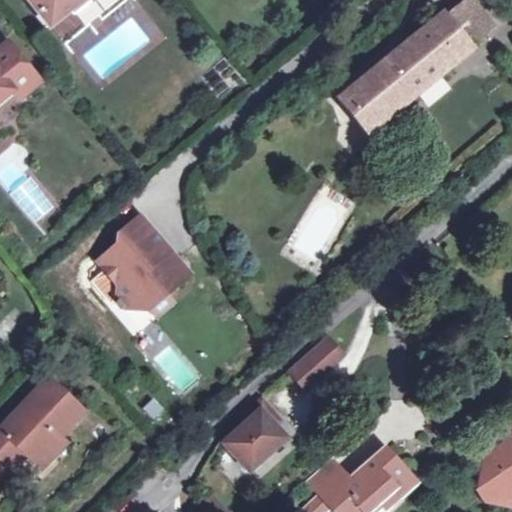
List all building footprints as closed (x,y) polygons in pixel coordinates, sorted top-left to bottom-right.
[(29,0),(51,26),(70,10),(67,6),(74,0),(29,0)] [(75,15),(93,0),(74,0),(67,6),(70,10),(75,15)] [(471,0),(468,0),(446,18),(472,51),(496,31),(471,0)] [(472,51),(446,18),(445,17),(344,99),(370,134),(472,51)] [(0,101),(11,93),(18,101),(38,84),(7,45),(0,50),(0,101)] [(135,242),(150,229),(140,218),(118,237),(122,242),(130,236),(135,242)] [(158,293),(167,294),(189,275),(180,264),(174,263),(168,265),(162,258),(169,252),(150,229),(135,242),(130,236),(122,242),(99,262),(119,286),(117,301),(115,303),(121,310),(123,309),(147,311),(148,302),(158,293)] [(147,311),(154,319),(174,302),(167,294),(158,293),(148,302),(147,311)] [(342,357),(325,340),(288,375),(304,392),(342,357)] [(36,465),(59,440),(82,415),(48,384),(0,436),(0,478),(25,453),(36,465)] [(266,417),(272,411),(262,400),(242,419),(247,424),(224,444),(250,472),(286,440),(275,427),(266,417)] [(281,422),(272,411),(266,417),(275,427),(281,422)] [(482,478),(487,486),(480,491),(490,506),(508,509),(511,506),(511,429),(486,448),(493,458),(483,465),(482,478)] [(66,446),(59,440),(36,465),(42,470),(66,446)] [(384,511),(388,508),(385,504),(400,491),(372,462),(357,476),(360,479),(353,485),(332,460),(308,481),(321,496),(331,507),(335,511),(384,511)] [(326,511),(331,507),(321,496),(307,509),(309,511),(326,511)]
